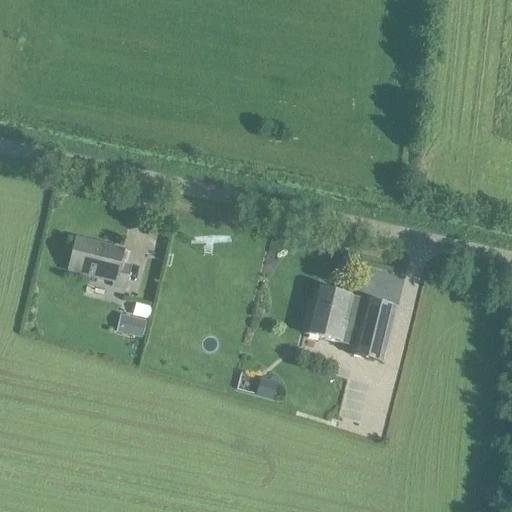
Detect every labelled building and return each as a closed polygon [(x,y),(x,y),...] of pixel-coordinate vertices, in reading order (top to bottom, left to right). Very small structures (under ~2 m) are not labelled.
[(192,254),(211,255),(212,219),(192,218),(192,254)] [(76,240),(69,272),(114,283),(113,287),(125,290),(130,267),(120,264),(123,252),(76,240)] [(314,289),(303,336),(352,348),(350,357),(382,365),(396,310),(314,289)] [(121,316),(116,334),(143,340),(147,323),(121,316)] [(413,338),(407,369),(474,382),(480,351),(413,338)] [(472,437),(480,407),(384,385),(377,415),(472,437)] [(386,448),(381,469),(409,475),(414,454),(386,448)] [(364,509),(377,511),(460,511),(367,494),(364,509)]
